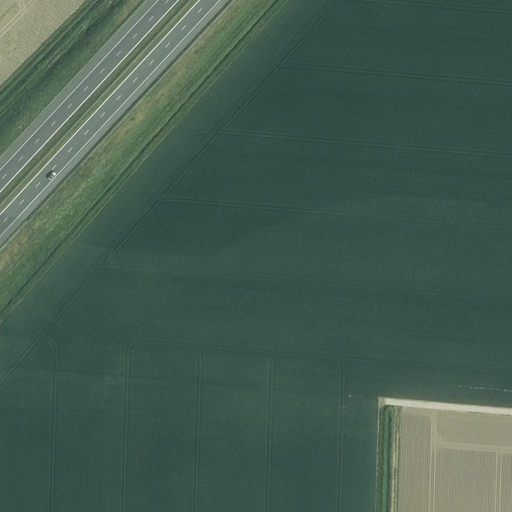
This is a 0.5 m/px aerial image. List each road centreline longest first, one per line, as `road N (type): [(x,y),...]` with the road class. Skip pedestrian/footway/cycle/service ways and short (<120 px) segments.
road 1 (motorway): [(0,226),(210,0)]
road 2 (motorway): [(169,0),(0,182)]
